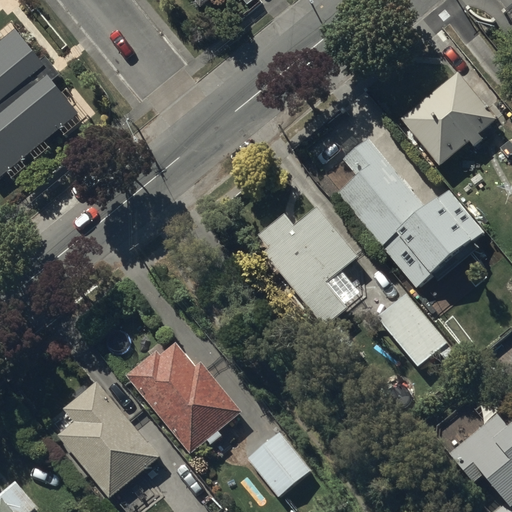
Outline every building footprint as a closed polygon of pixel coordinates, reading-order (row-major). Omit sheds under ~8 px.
[(193,0),(204,13),(219,0),(193,0)] [(0,183),(80,118),(56,88),(63,82),(48,63),(43,67),(17,34),(0,48),(0,183)] [(459,79),(401,125),(439,173),(469,149),(473,153),(483,145),(479,141),(497,126),(459,79)] [(358,183),(338,199),(417,294),(433,282),(437,288),(479,252),(477,248),(487,239),(449,195),(426,215),(408,193),(412,190),(403,179),(400,181),(369,144),(343,166),(358,183)] [(285,221),(259,243),(269,255),(264,259),(324,334),(348,315),(327,289),(359,264),(317,214),(295,232),(285,221)] [(407,298),(380,323),(378,324),(417,372),(438,355),(448,368),(458,360),(407,298)] [(159,357),(129,383),(192,461),(210,447),(213,451),(223,442),(220,438),(244,419),(203,368),(197,373),(178,349),(163,362),(159,357)] [(116,502),(134,486),(163,463),(99,387),(65,415),(76,428),(60,442),(111,505),(116,502)] [(498,421),(449,462),(474,492),(482,485),(503,511),(501,511),(511,511),(511,435),(511,437),(498,421)] [(282,436),(249,464),(280,503),(314,476),(282,436)] [(178,505),(181,503),(187,511),(223,511),(198,479),(175,497),(177,498),(174,500),(178,505)]
